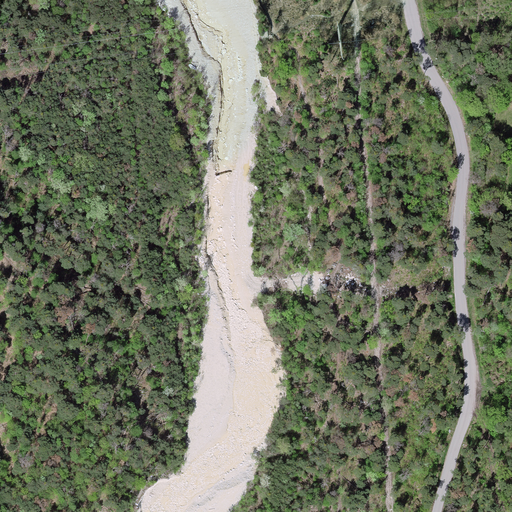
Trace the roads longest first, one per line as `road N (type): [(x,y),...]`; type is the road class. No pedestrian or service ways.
road 1 (residential): [(404,0),(457,149),(464,387),(437,469),(434,511)]
road 2 (track): [(381,343),(350,0)]
